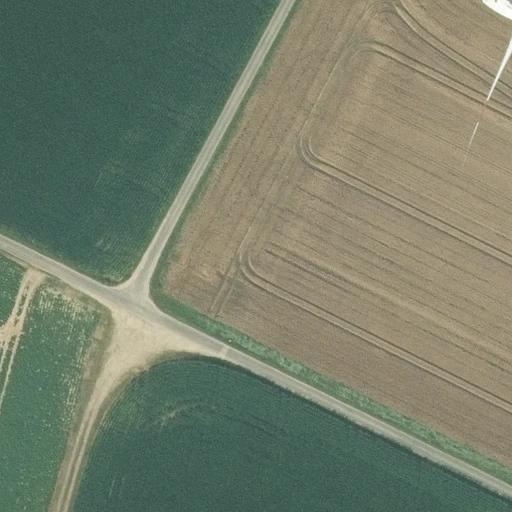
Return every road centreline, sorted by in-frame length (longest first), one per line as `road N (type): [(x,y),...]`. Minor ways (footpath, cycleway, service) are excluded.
road 1 (unclassified): [(511,497),(126,302)]
road 2 (unclassified): [(126,302),(287,0)]
road 3 (unclassified): [(126,302),(0,239)]
